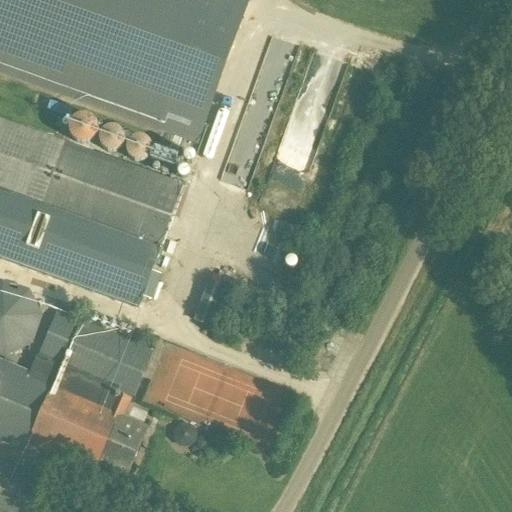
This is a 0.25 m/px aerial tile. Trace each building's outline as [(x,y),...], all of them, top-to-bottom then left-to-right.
[(251,0),(0,0),(0,69),(201,142),(251,0)] [(273,59),(295,62),(298,44),(276,40),(273,59)] [(0,190),(158,248),(177,184),(0,119),(0,190)] [(158,248),(0,190),(0,260),(135,309),(158,248)] [(0,355),(6,358),(33,346),(42,318),(30,291),(2,281),(0,282),(0,355)] [(216,330),(231,290),(209,282),(194,322),(216,330)] [(133,400),(154,352),(58,310),(31,373),(0,360),(0,443),(24,454),(28,444),(124,485),(148,429),(124,418),(132,400),(133,400)] [(0,457),(0,511),(71,511),(75,502),(49,490),(53,480),(0,457)]
